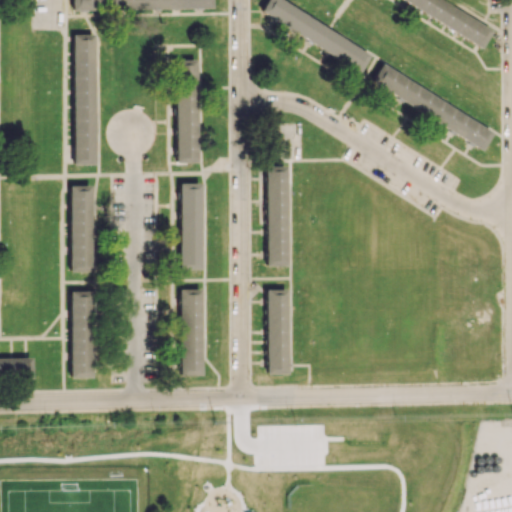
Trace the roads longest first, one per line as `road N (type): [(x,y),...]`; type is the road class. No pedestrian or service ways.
road 1 (residential): [(511,391),(0,401)]
road 2 (residential): [(240,0),(241,397)]
road 3 (residential): [(511,216),(459,206),(304,108),(241,101)]
road 4 (residential): [(130,134),(134,400)]
